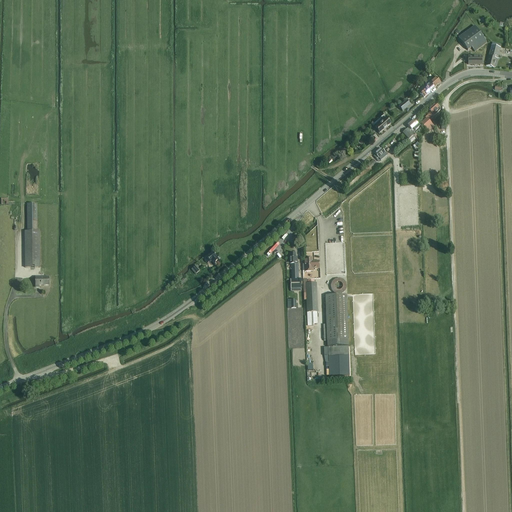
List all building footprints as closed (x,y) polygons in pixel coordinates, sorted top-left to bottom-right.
[(472,47),(475,51),(487,42),(475,26),(458,38),(463,43),(468,50),(472,47)] [(486,65),(486,66),(494,68),(494,67),(497,59),(497,58),(500,48),(491,46),(488,57),(486,65)] [(468,56),(468,65),(482,65),(482,56),(468,56)] [(430,82),(430,83),(434,88),(435,88),(440,82),(436,77),(430,82)] [(427,87),(420,93),(424,97),(434,88),(430,83),(426,86),(427,87)] [(401,106),(399,107),(402,111),(403,111),(404,110),(405,109),(410,105),(407,101),(401,106)] [(434,115),(440,110),(438,108),(435,103),(428,109),(432,113),(434,115)] [(380,118),(371,125),(373,127),(374,128),(375,128),(378,132),(379,133),(387,127),(391,124),(389,122),(386,118),(387,118),(384,115),(380,118)] [(434,126),(427,117),(421,123),(428,131),(434,126)] [(407,129),(403,133),(409,140),(413,136),(412,134),(409,132),(413,128),(415,130),(419,126),(414,120),(407,126),(409,127),(407,129)] [(377,160),(385,153),(381,148),(374,153),(375,154),(373,156),(377,160)] [(367,165),(367,166),(369,167),(375,162),(373,159),(367,165)] [(25,231),(25,268),(40,268),(40,231),(37,231),(37,204),(27,204),(27,231),(25,231)] [(209,262),(210,262),(212,261),(214,264),(218,260),(216,258),(217,257),(213,253),(206,258),(207,258),(205,260),(207,263),(209,262)] [(292,280),(290,280),(291,289),(301,289),(301,279),(299,279),(298,258),(295,258),(295,254),(290,254),(290,264),(291,264),(292,280)] [(304,258),(302,258),(302,261),(303,271),(305,271),(312,271),(312,268),(319,268),(318,261),(312,262),(312,258),(304,258)] [(196,266),(191,269),(195,274),(200,270),(196,266)] [(48,277),(35,277),(35,287),(36,287),(39,287),(39,286),(49,285),(48,277)] [(181,285),(187,280),(185,277),(179,282),(181,285)] [(308,283),(305,283),(306,300),(307,312),(308,326),(313,326),(314,324),(317,324),(317,312),(315,283),(314,283),(314,280),(308,281),(308,283)] [(325,296),(326,329),(323,329),(324,340),(327,339),(327,341),(348,340),(347,295),(325,296)] [(287,300),(288,308),(296,308),(296,299),(287,300)] [(348,346),(328,347),(329,356),(349,356),(349,346),(348,346)] [(326,367),(329,367),(329,377),(350,376),(349,356),(329,356),(329,362),(326,362),(326,367)]
